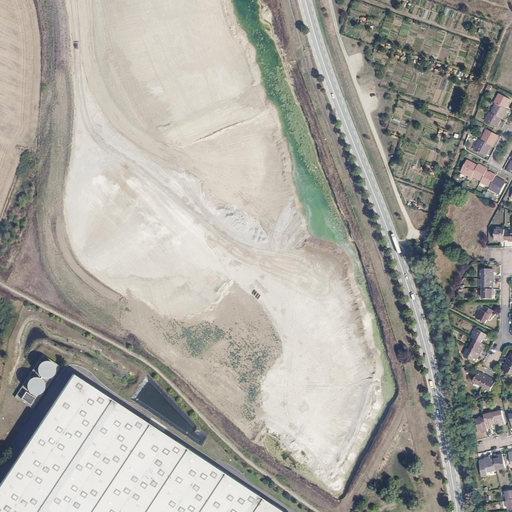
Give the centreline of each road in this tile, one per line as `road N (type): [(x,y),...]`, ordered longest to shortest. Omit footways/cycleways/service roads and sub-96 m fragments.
road 1 (primary): [(456,511),(425,345),(304,0)]
road 2 (primary): [(419,309),(304,0)]
road 3 (primary): [(301,145),(330,160),(354,189),(400,287),(442,411)]
road 4 (primary): [(276,0),(268,51),(227,74),(165,57),(79,0)]
road 5 (primary): [(54,0),(126,55),(258,119)]
road 6 (primary): [(264,95),(168,65),(70,0)]
road 7 (primary): [(419,309),(371,200),(322,122)]
